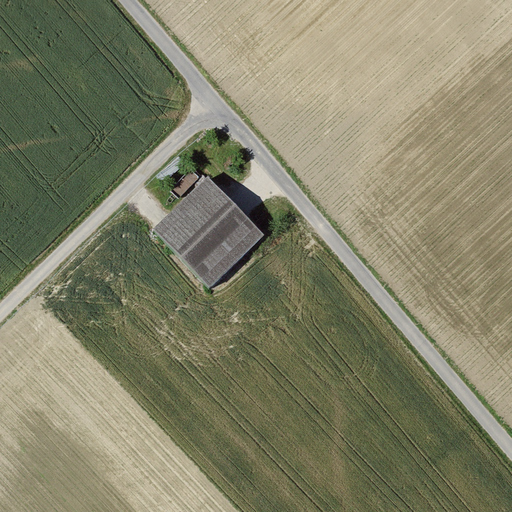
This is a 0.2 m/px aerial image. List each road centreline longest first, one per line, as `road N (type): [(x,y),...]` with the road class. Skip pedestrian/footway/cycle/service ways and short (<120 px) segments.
road 1 (track): [(511,450),(127,0)]
road 2 (track): [(214,102),(0,313)]
